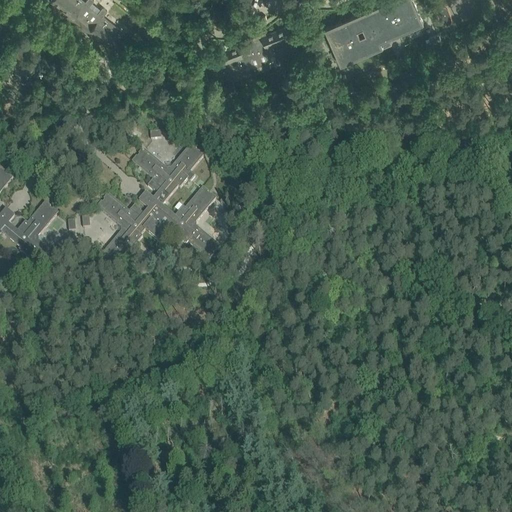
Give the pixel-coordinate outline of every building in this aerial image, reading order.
[(51,0),(50,1),(71,18),(70,19),(79,27),(93,9),(96,5),(92,2),(93,0),(85,0),(85,1),(83,0),(51,0)] [(413,0),(388,0),(366,10),(382,47),(392,43),(391,40),(400,36),(399,33),(424,23),(413,0)] [(93,9),(79,27),(88,34),(89,32),(110,49),(124,32),(116,26),(103,15),(107,10),(102,6),(100,9),(96,5),(93,9)] [(382,47),(366,10),(348,18),(348,19),(342,22),(341,20),(325,28),(341,64),(382,47)] [(262,34),(252,37),(262,64),(264,70),(273,66),(271,61),(274,60),(272,55),(289,48),(291,54),(295,52),(304,49),(296,28),(299,27),(296,20),(286,24),(287,26),(262,35),(262,34)] [(438,33),(429,37),(432,44),(441,39),(438,33)] [(262,64),(252,37),(240,42),(241,44),(216,53),(216,51),(206,54),(209,62),(211,61),(219,81),(231,76),(229,71),(249,63),(251,68),(254,67),(256,73),(264,70),(262,64)] [(4,61),(5,61),(3,71),(17,74),(24,48),(8,45),(4,61)] [(308,59),(306,52),(296,56),(299,63),(308,59)] [(345,74),(335,78),(338,85),(348,81),(345,74)] [(220,86),(223,92),(232,89),(230,82),(220,86)] [(154,180),(148,187),(154,192),(156,189),(160,192),(154,200),(146,193),(139,201),(149,210),(144,215),(140,212),(141,211),(135,206),(129,213),(108,194),(103,200),(105,201),(102,203),(102,202),(97,208),(121,227),(122,231),(102,257),(115,267),(129,250),(134,254),(139,248),(136,246),(143,237),(141,236),(145,231),(162,245),(170,235),(169,234),(172,230),(179,235),(177,238),(187,245),(188,243),(210,261),(221,247),(197,227),(196,223),(216,198),(203,188),(186,209),(183,207),(175,217),(162,206),(178,187),(180,189),(187,180),(190,183),(195,177),(190,173),(204,156),(199,152),(198,153),(195,151),(196,149),(191,146),(172,169),(167,170),(143,150),(133,163),(154,180)] [(0,279),(8,286),(19,273),(0,257),(0,233),(1,232),(20,248),(19,250),(28,258),(30,256),(51,274),(62,261),(40,242),(39,236),(58,214),(45,203),(26,226),(24,224),(17,233),(8,225),(13,219),(4,212),(0,216),(0,193),(12,178),(0,168),(0,279)] [(92,250),(91,240),(84,240),(85,251),(92,250)] [(78,254),(77,243),(70,244),(71,254),(78,254)]
